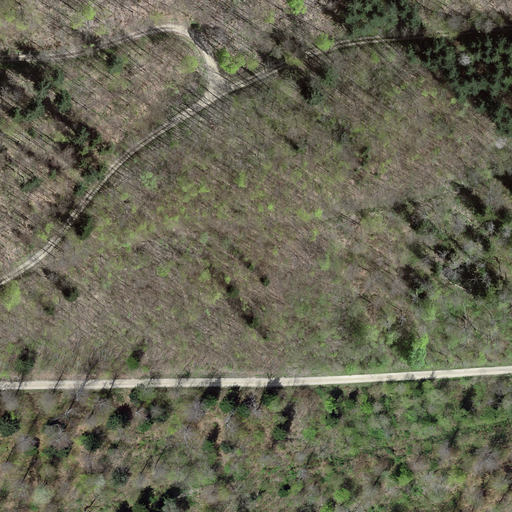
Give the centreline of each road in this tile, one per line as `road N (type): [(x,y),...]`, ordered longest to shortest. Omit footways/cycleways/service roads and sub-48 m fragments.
road 1 (track): [(511,373),(295,383),(0,379)]
road 2 (track): [(215,95),(335,46),(511,26)]
road 3 (track): [(0,281),(47,249),(129,151),(215,95)]
road 4 (track): [(215,95),(202,44),(174,27),(74,53),(0,57)]
